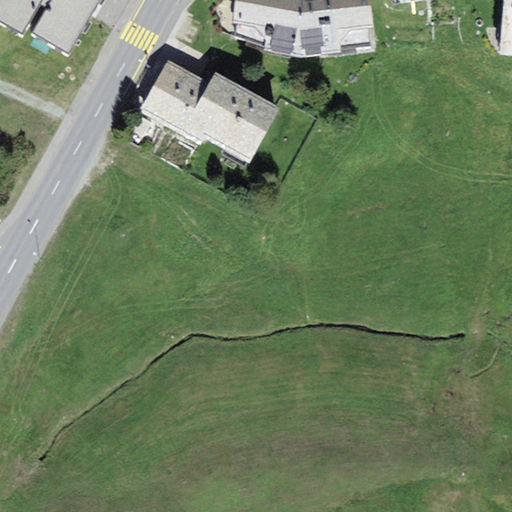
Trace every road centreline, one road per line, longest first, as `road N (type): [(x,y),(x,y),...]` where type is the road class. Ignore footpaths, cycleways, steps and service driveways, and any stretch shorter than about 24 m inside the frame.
road 1 (primary): [(0,287),(163,0)]
road 2 (unknown): [(90,125),(56,105),(0,31)]
